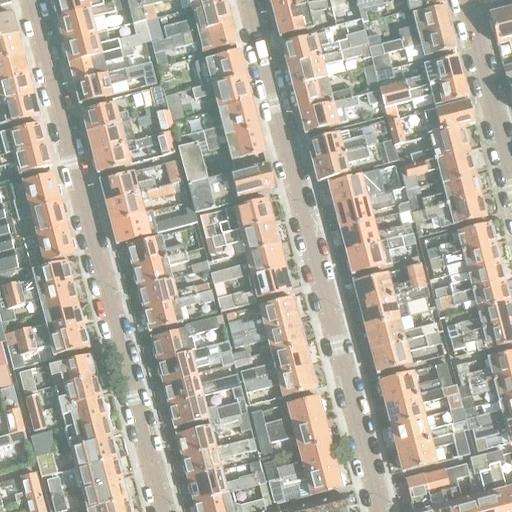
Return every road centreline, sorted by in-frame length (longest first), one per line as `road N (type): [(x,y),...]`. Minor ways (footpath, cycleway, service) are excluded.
road 1 (residential): [(27,0),(163,511)]
road 2 (residential): [(380,511),(247,0)]
road 3 (residential): [(458,0),(511,196)]
